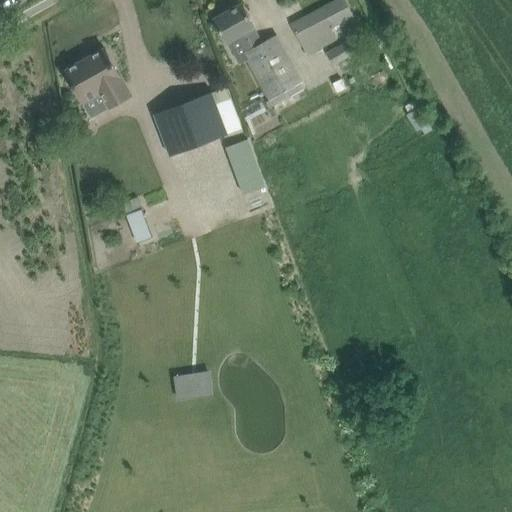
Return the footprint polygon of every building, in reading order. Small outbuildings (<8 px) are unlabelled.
[(354,15),(345,0),(337,0),(292,24),(308,54),(337,38),(331,27),(354,15)] [(243,4),(216,19),(230,45),(240,41),(271,99),(264,103),(261,99),(240,111),(246,121),(307,87),(277,34),(261,43),(252,27),(255,26),(243,4)] [(348,40),(328,52),(335,64),(355,52),(348,40)] [(106,49),(67,71),(84,103),(100,94),(107,107),(131,94),(106,49)] [(154,113),(171,156),(229,133),(217,103),(232,97),(227,86),(213,92),(212,90),(154,113)] [(224,146),(241,194),(264,186),(247,138),(224,146)] [(153,237),(142,208),(127,214),(138,243),(153,237)] [(210,370),(174,376),(178,400),(214,394),(210,370)]
